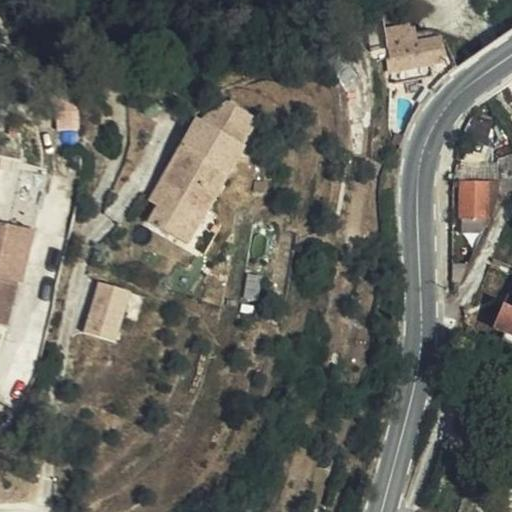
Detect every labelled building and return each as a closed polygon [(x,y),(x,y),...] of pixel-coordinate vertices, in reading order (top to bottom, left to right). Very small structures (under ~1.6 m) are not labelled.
[(381,37),(389,80),(392,90),(432,82),(430,72),(445,70),(439,43),(434,41),(423,38),(415,40),(414,35),(406,36),(405,33),(381,37)] [(158,122),(160,111),(149,108),(146,119),(158,122)] [(166,202),(149,230),(176,246),(193,217),(205,224),(246,155),(244,154),(259,129),(229,111),(201,128),(198,127),(162,187),(181,199),(176,207),(166,202)] [(391,140),(399,139),(398,124),(390,124),(391,140)] [(476,173),(480,158),(468,154),(464,169),(476,173)] [(511,159),(494,167),(491,189),(491,201),(505,196),(509,206),(511,205),(511,159)] [(166,194),(162,187),(149,208),(158,214),(166,202),(166,194)] [(181,199),(162,187),(166,194),(166,202),(176,207),(181,199)] [(491,189),(462,187),(461,224),(484,225),(484,216),(490,216),(491,201),(491,189)] [(255,199),(266,199),(267,189),(257,188),(255,199)] [(0,348),(3,349),(13,306),(16,306),(43,198),(17,192),(4,247),(0,245),(0,348)] [(188,253),(205,224),(193,217),(176,246),(188,253)] [(131,293),(100,283),(84,333),(115,343),(131,293)] [(492,352),(511,359),(511,309),(508,320),(505,330),(500,328),(492,352)] [(486,350),(492,352),(500,328),(505,330),(508,320),(498,316),(486,350)]
